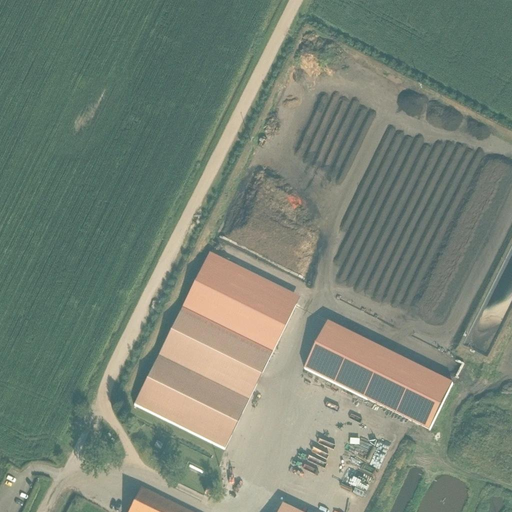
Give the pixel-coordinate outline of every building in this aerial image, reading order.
[(300,181),(289,181),(289,193),(300,192),(300,181)] [(314,249),(320,252),(316,261),(321,263),(329,248),(317,242),(314,249)] [(134,407),(223,451),(270,357),(182,312),(134,407)] [(385,407),(382,413),(399,418),(401,412),(385,407)] [(385,431),(401,438),(404,433),(387,425),(385,431)] [(327,473),(333,462),(320,456),(315,467),(327,473)] [(187,511),(141,489),(129,511),(187,511)]
